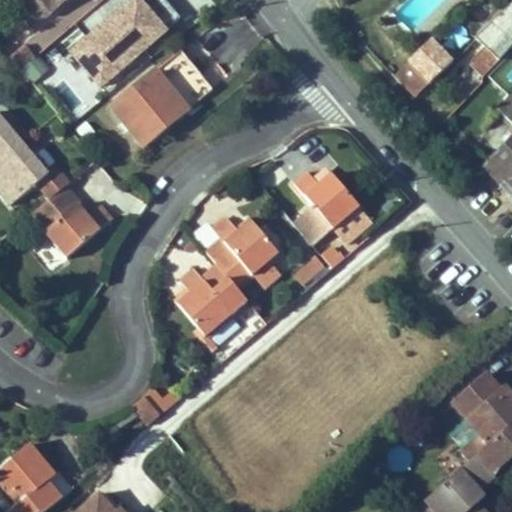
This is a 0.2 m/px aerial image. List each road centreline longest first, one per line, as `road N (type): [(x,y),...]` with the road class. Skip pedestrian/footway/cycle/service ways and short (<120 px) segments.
road 1 (residential): [(0,368),(56,398),(121,389),(134,358),(130,274),(156,225),(221,158),(285,124),(336,84)]
road 2 (tertiary): [(336,84),(511,280)]
